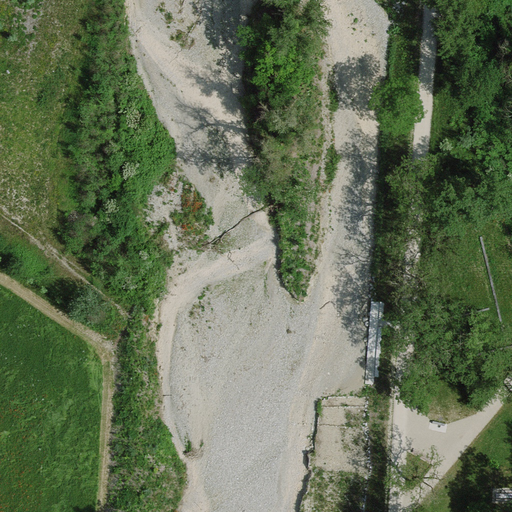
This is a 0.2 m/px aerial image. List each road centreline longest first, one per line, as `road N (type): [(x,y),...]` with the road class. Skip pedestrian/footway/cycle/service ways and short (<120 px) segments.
road 1 (track): [(398,511),(431,0)]
road 2 (track): [(398,511),(511,379)]
